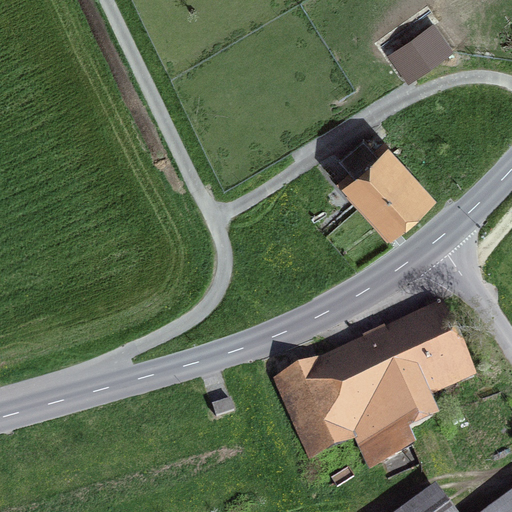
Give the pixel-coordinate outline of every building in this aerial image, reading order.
[(449,50),(431,23),(385,54),(404,81),(449,50)] [(383,141),(336,181),(381,239),(436,197),(383,141)] [(320,360),(278,379),(314,457),(355,438),(358,444),(361,443),(371,465),(415,445),(407,429),(432,417),(420,391),(469,369),(440,303),(424,310),(431,325),(326,372),(320,360)] [(231,399),(213,405),(216,416),(234,410),(231,399)] [(337,465),(331,453),(312,461),(318,474),(337,465)] [(455,511),(435,483),(394,511),(455,511)] [(511,511),(511,490),(481,511),(511,511)]
